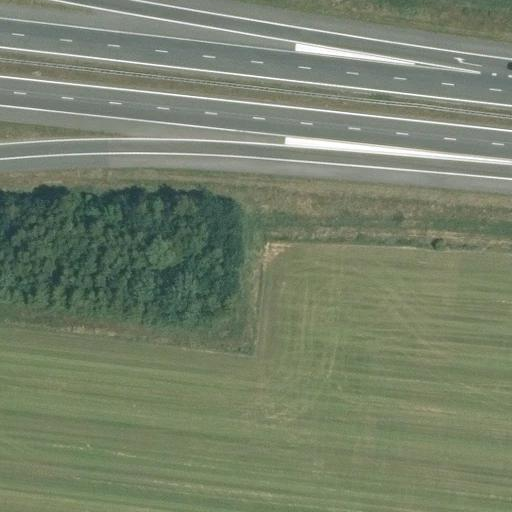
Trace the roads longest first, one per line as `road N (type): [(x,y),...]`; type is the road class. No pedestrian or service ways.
road 1 (motorway): [(0,90),(511,143)]
road 2 (motorway): [(0,152),(164,147),(511,159)]
road 3 (motorway): [(477,88),(0,33)]
road 4 (motorway): [(477,88),(105,0)]
